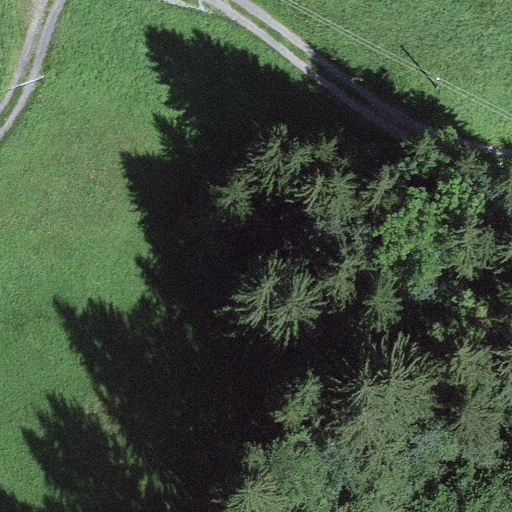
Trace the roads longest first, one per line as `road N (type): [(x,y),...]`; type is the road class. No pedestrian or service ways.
road 1 (track): [(511,164),(457,153),(392,124),(213,0)]
road 2 (track): [(57,0),(0,126)]
